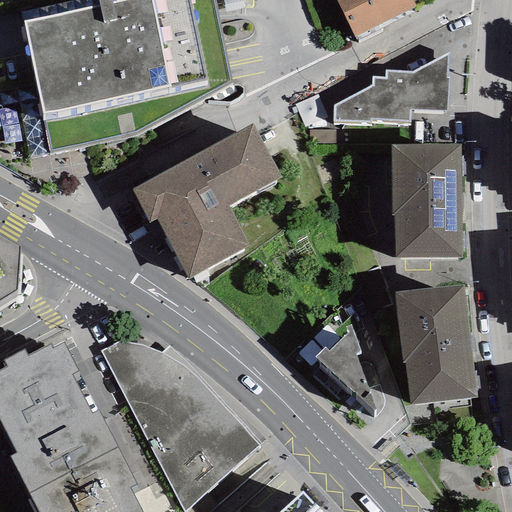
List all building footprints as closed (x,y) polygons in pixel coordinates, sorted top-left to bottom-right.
[(23,20),(43,114),(208,80),(190,0),(119,0),(112,2),(111,0),(97,0),(99,4),(23,20)] [(336,0),(354,36),(416,7),(412,0),(336,0)] [(449,53),(413,71),(384,70),(384,77),(372,76),(371,87),(333,106),(332,123),(370,124),(371,120),(409,122),(409,110),(448,112),(449,78),(447,78),(449,53)] [(299,99),(305,123),(328,117),(321,93),(299,99)] [(228,206),(282,177),(252,123),(132,189),(150,222),(156,218),(189,279),(250,246),(228,206)] [(461,144),(390,144),(391,215),(394,215),(395,258),(462,258),(461,144)] [(19,238),(0,228),(0,291),(18,280),(19,238)] [(464,284),(393,292),(401,363),(404,362),(409,405),(476,398),(464,284)] [(325,347),(314,357),(374,411),(376,409),(355,353),(361,351),(351,324),(344,326),(347,333),(329,351),(325,347)] [(9,447),(28,484),(118,437),(99,401),(92,405),(72,366),(78,363),(63,333),(53,338),(51,335),(27,347),(24,341),(4,351),(8,359),(0,362),(0,412),(16,443),(9,447)] [(120,340),(101,350),(184,509),(258,443),(202,380),(183,364),(161,351),(142,344),(120,340)] [(136,474),(118,437),(28,484),(43,511),(146,511),(129,478),(136,474)] [(328,511),(302,483),(270,511),(328,511)]
